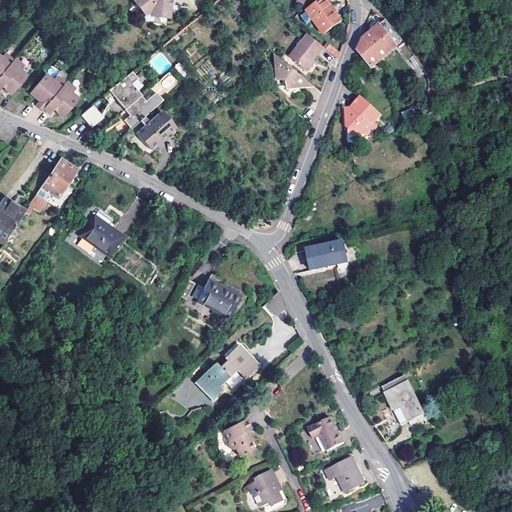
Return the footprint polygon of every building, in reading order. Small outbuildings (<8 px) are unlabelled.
[(167,0),(134,0),(134,1),(145,14),(144,20),(152,22),(153,16),(168,19),(170,6),(169,3),(167,0)] [(340,21),(325,0),(308,14),(322,34),(340,21)] [(368,35),(363,39),(362,42),(360,46),(358,49),(357,54),(372,72),(405,44),(385,21),(374,12),(370,20),(378,27),(368,35)] [(323,47),(307,34),(289,58),(305,71),(323,47)] [(25,66),(15,58),(14,60),(5,53),(2,57),(0,55),(0,90),(3,87),(5,89),(12,95),(28,76),(21,70),(25,66)] [(425,71),(417,60),(408,68),(415,78),(425,71)] [(298,88),(304,79),(282,62),(275,71),(276,81),(286,80),(287,89),(298,88)] [(158,81),(168,92),(179,82),(169,72),(158,81)] [(66,83),(57,76),(53,80),(46,74),(30,93),(38,100),(40,101),(36,106),(42,112),(44,110),(50,115),(54,111),(56,112),(64,119),(80,100),(73,94),(76,89),(67,81),(66,83)] [(117,101),(125,110),(139,98),(133,90),(129,86),(135,81),(129,74),(103,96),(109,102),(114,98),(117,101)] [(304,79),(298,88),(313,86),(304,79)] [(141,87),(135,81),(129,86),(133,90),(141,87)] [(143,103),(139,98),(125,110),(129,115),(123,120),(130,128),(143,117),(161,102),(154,94),(143,103)] [(382,116),(361,97),(351,109),(345,109),(346,119),(347,120),(348,127),(350,128),(351,134),(357,133),(358,136),(371,135),(371,131),(373,131),(377,128),(374,125),(382,116)] [(100,115),(103,118),(111,105),(117,101),(114,98),(109,102),(100,115)] [(92,127),(103,118),(100,115),(92,105),(81,113),(92,127)] [(149,150),(165,136),(175,128),(162,113),(148,124),(143,117),(130,128),(149,150)] [(165,136),(149,150),(151,153),(167,139),(165,136)] [(79,171),(62,160),(30,205),(41,212),(48,202),(46,200),(51,193),(60,199),(79,171)] [(13,230),(26,212),(6,198),(0,205),(0,228),(10,235),(11,234),(13,230)] [(95,213),(81,234),(111,255),(126,234),(115,227),(120,220),(109,212),(104,219),(95,213)] [(82,238),(77,244),(92,255),(97,249),(82,238)] [(342,244),(305,251),(309,272),(322,269),(322,268),(346,264),(342,244)] [(194,283),(185,279),(177,294),(185,299),(194,283)] [(196,299),(195,301),(227,319),(239,296),(207,279),(202,287),(196,284),(190,296),(196,299)] [(275,317),(286,308),(278,293),(264,306),(275,317)] [(338,300),(329,305),(334,313),(343,308),(338,300)] [(334,321),(341,334),(352,328),(345,315),(334,321)] [(248,377),(262,363),(244,344),(230,357),(233,360),(225,367),(220,361),(199,381),(215,398),(227,388),(223,384),(240,369),(248,377)] [(415,420),(422,416),(404,377),(382,389),(393,411),(401,408),(408,423),(410,427),(417,424),(415,420)] [(400,427),(408,423),(401,408),(393,411),(400,427)] [(247,432),(252,429),(247,419),(225,431),(230,441),(229,445),(231,448),(234,450),(236,449),(241,458),(256,451),(251,440),(247,432)] [(327,453),(343,444),(337,432),(336,432),(328,419),(307,431),(312,441),(318,437),(327,453)] [(344,494),(363,484),(356,469),(350,459),(324,472),(329,481),(335,478),(344,494)] [(275,473),(271,475),(276,485),(280,495),(284,494),(275,473)] [(276,485),(271,475),(258,480),(259,483),(250,486),(260,510),(270,506),(272,510),(284,505),(280,495),(276,485)]
